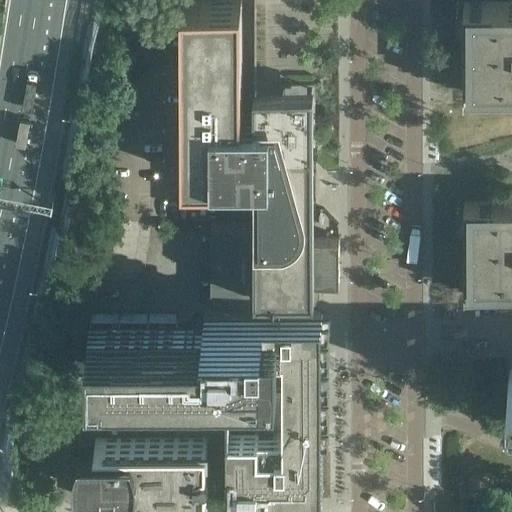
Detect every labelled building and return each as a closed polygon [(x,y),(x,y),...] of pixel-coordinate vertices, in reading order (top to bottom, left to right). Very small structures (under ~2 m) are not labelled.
[(255,190),(255,289),(314,289),(314,280),(314,236),(314,188),(311,72),(255,71),(255,95),(242,95),(241,0),(181,0),(183,174),(242,174),(243,155),(255,154),(255,190)] [(511,1),(456,2),(456,26),(464,26),(465,96),(473,96),(473,92),(511,91),(511,1)] [(511,201),(457,202),(457,225),(464,225),(464,291),(465,291),(465,295),(473,295),(473,290),(511,290),(511,201)] [(340,280),(340,236),(314,236),(278,236),(278,222),(211,222),(211,295),(255,294),(255,281),(314,280),(340,280)] [(322,357),(322,311),(319,311),(204,311),(204,318),(90,319),(90,363),(228,363),(228,492),(279,492),(292,492),(323,492),(323,453),(323,406),(322,386),(322,357)] [(107,393),(107,375),(107,373),(77,373),(77,393),(107,393)] [(222,390),(222,375),(209,375),(209,390),(222,390)] [(208,447),(207,446),(207,445),(207,425),(95,425),(95,427),(96,427),(96,429),(80,429),(79,431),(77,436),(77,437),(76,441),(75,444),(75,448),(75,451),(75,453),(75,456),(75,460),(76,462),(76,465),(77,468),(78,470),(78,471),(80,474),(96,474),(96,477),(95,477),(95,491),(207,492),(207,458),(207,457),(207,456),(208,455),(209,454),(210,453),(211,451),(210,451),(210,450),(209,448),(208,447)]
